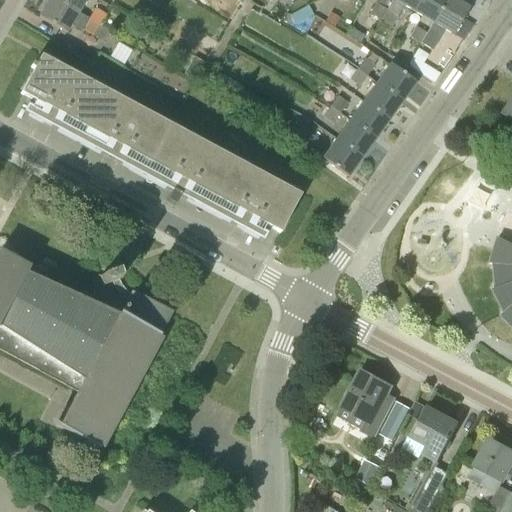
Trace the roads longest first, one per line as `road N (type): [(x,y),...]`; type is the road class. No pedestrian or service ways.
road 1 (residential): [(311,299),(0,136)]
road 2 (tertiary): [(311,299),(511,20)]
road 3 (residential): [(511,408),(311,299)]
road 4 (tertiary): [(273,511),(276,378),(311,299)]
